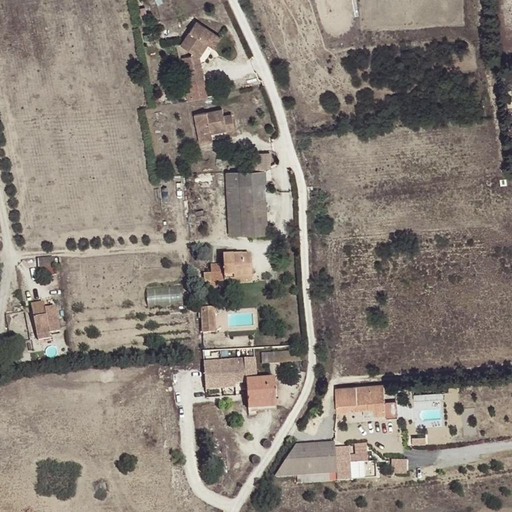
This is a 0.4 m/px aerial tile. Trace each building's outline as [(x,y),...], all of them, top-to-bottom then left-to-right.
[(189,70),(191,83),(206,81),(202,56),(199,54),(209,41),(212,43),(217,47),(224,37),(201,20),(184,43),(196,52),(195,54),(197,69),(189,70)] [(199,54),(202,56),(212,43),(209,41),(199,54)] [(223,109),(194,113),(199,142),(211,140),(210,133),(210,130),(225,128),(226,131),(234,130),(232,114),(224,115),(223,109)] [(274,155),(252,156),(253,164),(251,165),(252,168),(275,166),(274,155)] [(240,172),(242,235),(266,235),(264,171),(243,171),(240,172)] [(240,172),(226,172),(228,236),(242,235),(240,172)] [(204,285),(212,285),(212,281),(220,281),(234,280),(235,277),(252,277),(251,255),(223,256),(224,265),(211,266),(211,274),(204,274),(204,285)] [(53,258),(38,260),(39,268),(53,266),(53,258)] [(183,284),(146,287),(148,307),(185,304),(183,284)] [(55,306),(45,308),(49,333),(60,331),(55,306)] [(213,308),(202,308),(203,333),(214,332),(213,308)] [(246,382),(247,390),(275,389),(275,379),(256,380),(255,364),(301,361),(300,351),(254,354),(255,360),(205,363),(207,384),(246,382)] [(386,415),(384,385),(336,389),(338,412),(350,411),(350,405),(369,403),(369,410),(375,410),(375,416),(386,415)] [(275,389),(247,390),(248,409),(258,408),(258,406),(276,405),(275,389)] [(350,405),(350,411),(369,410),(369,403),(350,405)] [(296,446),(281,468),(349,464),(349,463),(348,456),(348,448),(335,448),(335,444),(296,446)] [(393,473),(408,473),(409,458),(393,458),(393,473)] [(349,464),(281,468),(275,477),(297,476),(298,482),(349,479),(349,464)]
